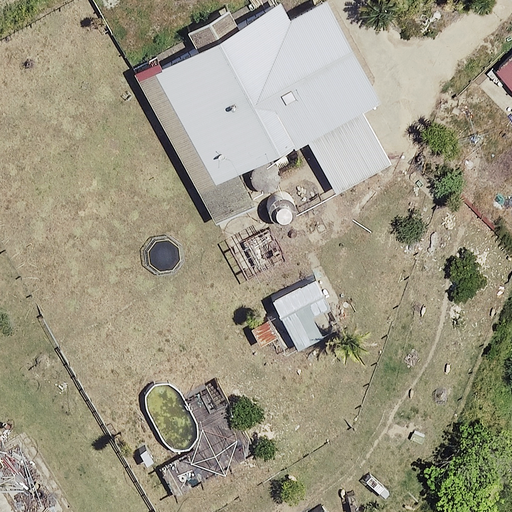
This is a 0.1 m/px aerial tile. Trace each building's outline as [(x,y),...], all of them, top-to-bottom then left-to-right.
[(369,96),(322,0),(263,0),(129,65),(156,120),(203,216),(240,198),(221,160),(296,124),(325,184),(381,157),(355,103),(369,96)] [(511,44),(492,62),(511,83),(511,44)] [(511,166),(511,132),(474,171),(491,187),(511,166)] [(303,310),(319,301),(303,271),(260,295),(286,341),(313,326),(303,310)] [(242,451),(207,389),(130,433),(165,495),(242,451)]
